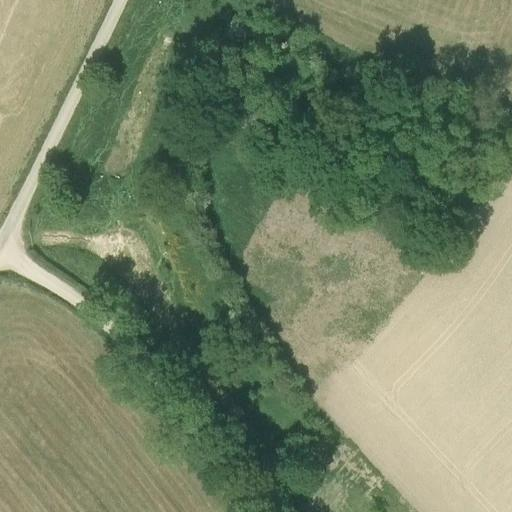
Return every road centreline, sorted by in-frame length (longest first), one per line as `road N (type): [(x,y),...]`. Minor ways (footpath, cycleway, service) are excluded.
road 1 (unclassified): [(256,511),(112,333),(0,252)]
road 2 (unclassified): [(0,247),(119,0)]
